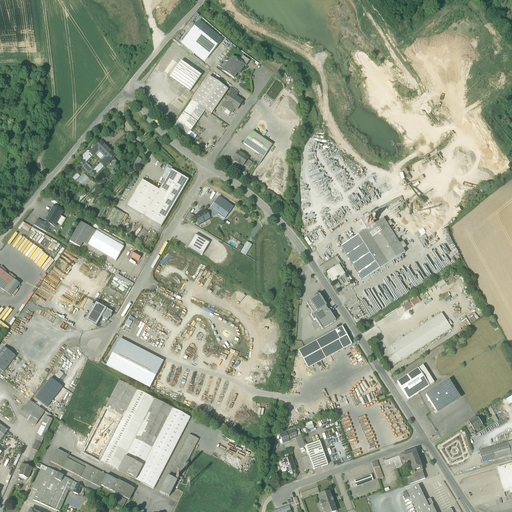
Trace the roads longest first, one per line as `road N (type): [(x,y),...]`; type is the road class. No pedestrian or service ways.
road 1 (tertiary): [(424,439),(305,254),(256,200),(208,167)]
road 2 (residential): [(130,88),(0,238)]
road 3 (unclassified): [(108,337),(208,167)]
road 4 (residential): [(424,439),(281,497)]
